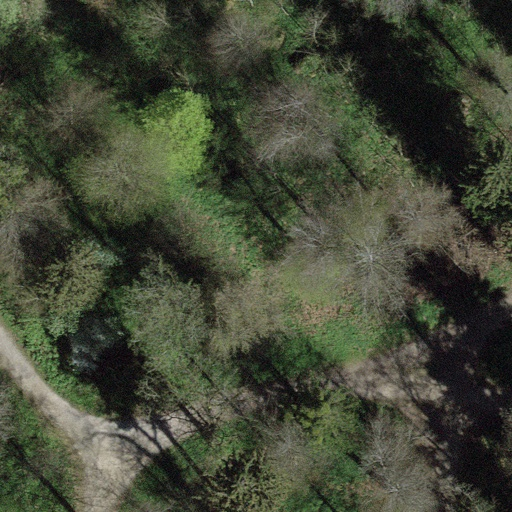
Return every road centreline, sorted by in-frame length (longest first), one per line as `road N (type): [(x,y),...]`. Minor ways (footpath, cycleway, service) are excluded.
road 1 (track): [(87,511),(108,475),(511,303)]
road 2 (track): [(0,269),(108,475)]
road 3 (track): [(442,511),(415,344)]
